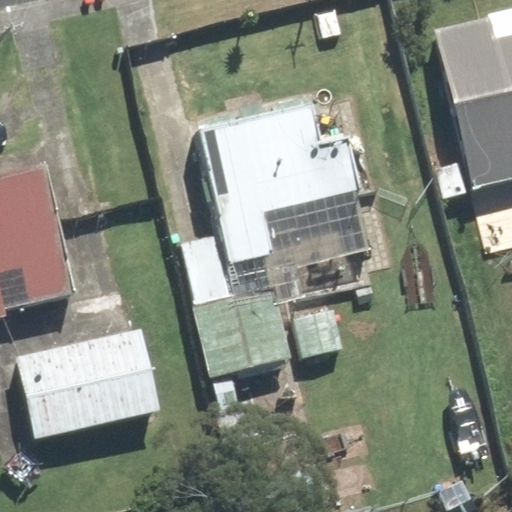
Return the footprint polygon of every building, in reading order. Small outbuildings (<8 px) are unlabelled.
[(511,0),(490,0),(496,23),(429,38),(467,199),(511,188),(511,0)] [(215,240),(178,248),(208,385),(291,367),(278,310),(304,305),(296,270),(376,252),(353,149),(319,156),(309,109),(192,135),(215,240)] [(0,327),(3,327),(0,312),(0,279),(16,276),(25,314),(68,304),(38,173),(0,181),(0,327)] [(138,242),(104,251),(118,304),(152,295),(138,242)] [(15,364),(32,445),(155,419),(138,338),(15,364)]
